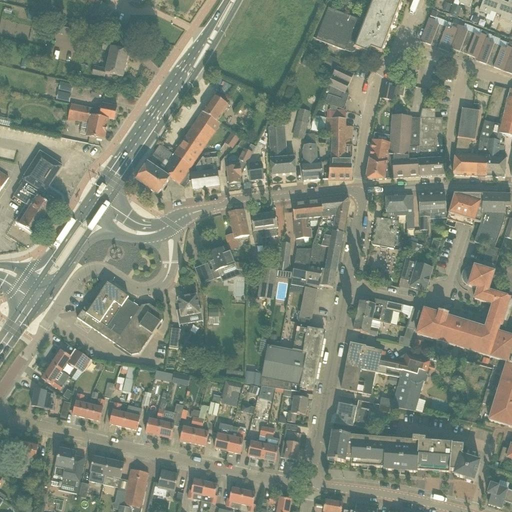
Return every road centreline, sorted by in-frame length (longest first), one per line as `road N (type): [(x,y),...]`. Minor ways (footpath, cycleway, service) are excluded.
road 1 (residential): [(311,485),(0,418)]
road 2 (residential): [(0,392),(80,276),(101,268),(145,291),(165,284),(170,224)]
road 3 (primary): [(233,0),(92,202)]
road 4 (primary): [(106,204),(237,0)]
road 5 (residential): [(345,285),(441,307),(478,187)]
road 6 (tertiary): [(311,485),(345,285)]
road 7 (tertiary): [(356,190),(226,204),(170,224)]
road 8 (unknown): [(55,311),(112,353),(138,360),(163,330),(165,284)]
road 9 (residential): [(356,190),(377,79),(402,44)]
road 10 (tertiary): [(461,511),(311,485)]
road 11 (residential): [(450,186),(451,125),(464,66)]
